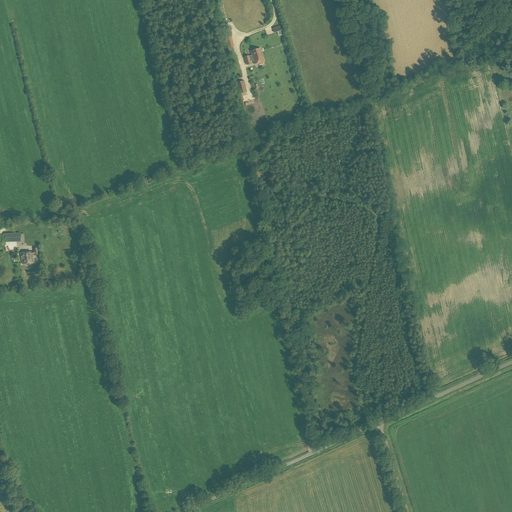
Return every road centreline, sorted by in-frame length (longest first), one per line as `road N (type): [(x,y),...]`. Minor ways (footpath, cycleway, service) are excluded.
road 1 (unclassified): [(181,511),(379,422)]
road 2 (unclassified): [(379,422),(511,362)]
